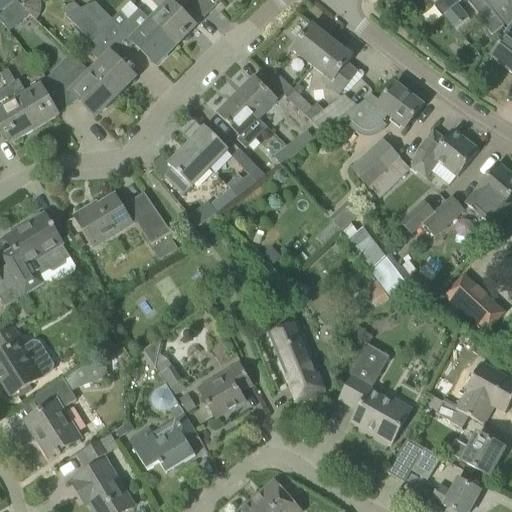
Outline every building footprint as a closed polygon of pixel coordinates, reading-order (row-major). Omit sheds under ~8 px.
[(0,0),(0,12),(14,2),(12,0),(0,0)] [(41,6),(39,0),(37,0),(35,2),(25,10),(36,22),(40,16),(41,6)] [(160,12),(149,22),(175,47),(195,27),(166,0),(148,0),(160,12)] [(457,7),(465,0),(429,0),(455,30),(468,20),(457,7)] [(511,0),(482,0),(507,29),(511,23),(511,0)] [(0,15),(0,23),(9,35),(30,18),(17,2),(0,15)] [(94,4),(80,11),(103,32),(111,24),(155,67),(175,47),(149,22),(138,11),(127,22),(119,14),(111,21),(94,4)] [(476,19),(491,37),(504,27),(489,8),(476,19)] [(99,63),(88,74),(114,99),(134,79),(95,40),(103,32),(80,11),(65,18),(96,49),(90,55),(99,63)] [(503,43),(490,58),(511,75),(511,23),(502,35),(506,38),(503,43)] [(291,53),(312,69),(332,43),(312,27),(291,53)] [(332,43),(312,69),(323,78),(319,83),(328,90),(352,58),(332,43)] [(114,99),(88,74),(80,65),(68,77),(65,74),(58,81),(69,92),(69,93),(95,119),(114,99)] [(0,76),(8,88),(34,131),(57,117),(39,88),(26,96),(18,82),(15,84),(8,71),(0,76)] [(358,72),(342,92),(348,94),(363,77),(364,76),(363,74),(361,72),(359,72),(358,72)] [(268,82),(286,100),(294,92),(276,74),(268,82)] [(253,80),(235,98),(260,122),(278,104),(267,94),(253,80)] [(344,118),(361,132),(363,133),(365,133),(366,133),(369,134),(372,133),(374,132),(376,131),(378,129),(380,127),(380,126),(386,118),(404,132),(423,107),(395,85),(380,104),(371,97),(344,118)] [(8,88),(0,92),(0,130),(10,146),(34,131),(8,88)] [(294,92),(286,100),(304,118),(305,118),(321,135),(356,108),(352,105),(343,98),(323,112),(316,105),(311,110),(294,92)] [(235,98),(217,116),(231,130),(239,139),(241,140),(239,142),(239,143),(246,151),(258,139),(257,139),(250,132),(260,122),(235,98)] [(204,129),(186,148),(210,171),(228,153),(204,129)] [(426,180),(431,173),(450,188),(478,153),(452,132),(445,142),(433,133),(418,151),(411,169),(426,180)] [(307,133),(287,148),(293,157),(313,143),(313,142),(307,133)] [(350,171),(378,201),(410,171),(381,141),(350,171)] [(210,171),(186,148),(168,166),(172,170),(163,179),(183,198),(210,171)] [(293,157),(287,148),(265,164),(272,173),(293,157)] [(511,202),(510,201),(511,197),(511,177),(497,165),(472,194),(473,195),(464,206),(492,230),(511,206),(511,202)] [(257,170),(230,191),(237,200),(264,179),(257,170)] [(237,200),(230,191),(209,207),(215,216),(237,200)] [(75,218),(93,248),(131,226),(114,198),(89,214),(87,211),(75,218)] [(422,226),(422,227),(433,239),(463,211),(452,199),(434,215),(422,226)] [(410,237),(422,227),(422,226),(434,215),(422,202),(398,224),(410,237)] [(335,226),(341,233),(360,216),(354,209),(335,226)] [(148,232),(143,235),(150,247),(171,235),(155,211),(141,220),(148,232)] [(18,260),(6,267),(24,296),(43,284),(39,277),(49,271),(52,272),(64,265),(65,261),(69,259),(53,231),(55,230),(53,226),(51,228),(44,217),(43,217),(39,215),(28,221),(28,226),(6,239),(18,260)] [(484,226),(472,240),(482,248),(494,235),(484,226)] [(347,242),(371,272),(389,256),(367,227),(347,242)] [(170,239),(158,246),(165,258),(178,251),(170,239)] [(272,267),(280,260),(270,249),(262,257),(272,267)] [(371,274),(392,301),(413,288),(389,257),(371,274)] [(24,296),(6,267),(0,270),(0,300),(4,308),(24,296)] [(443,299),(483,336),(485,334),(487,335),(505,315),(463,276),(444,296),(445,297),(443,299)] [(367,298),(376,311),(389,302),(376,283),(366,290),(370,296),(367,298)] [(40,301),(33,311),(35,315),(50,306),(40,301)] [(268,336),(296,404),(325,393),(297,324),(268,336)] [(0,381),(10,398),(53,372),(53,368),(38,344),(32,343),(25,348),(13,329),(0,336),(0,381)] [(143,352),(155,371),(161,339),(143,352)] [(358,412),(351,424),(391,447),(412,410),(395,401),(393,404),(371,391),(389,359),(365,346),(348,377),(352,379),(339,402),(358,412)] [(464,394),(455,410),(468,418),(483,427),(493,409),(505,416),(511,402),(511,382),(480,365),(464,394)] [(198,390),(216,421),(245,404),(239,395),(252,387),(240,366),(198,390)] [(159,377),(168,391),(181,383),(172,369),(159,377)] [(26,422),(49,460),(56,455),(58,457),(82,441),(62,411),(76,402),(62,381),(33,399),(41,413),(26,422)] [(148,430),(128,442),(147,473),(159,465),(165,475),(195,457),(188,447),(199,440),(188,423),(165,387),(153,395),(151,400),(151,405),(154,411),(160,414),(165,414),(169,412),(175,421),(172,428),(175,433),(157,444),(151,435),(148,430)] [(179,401),(187,414),(195,409),(187,396),(179,401)] [(468,418),(455,410),(454,411),(442,404),(435,416),(461,431),(468,418)] [(129,427),(115,435),(119,442),(133,433),(129,427)] [(75,457),(82,470),(117,449),(110,436),(75,457)] [(448,455),(488,478),(503,451),(477,436),(469,450),(455,443),(448,455)] [(397,457),(387,475),(389,476),(404,485),(411,473),(426,483),(440,460),(424,451),(407,441),(397,457)] [(126,511),(133,508),(105,462),(74,481),(76,483),(72,485),(86,507),(93,503),(98,511),(126,511)] [(430,500),(451,511),(469,511),(480,493),(457,481),(449,493),(438,486),(430,500)] [(298,511),(273,484),(249,505),(255,511),(298,511)]
